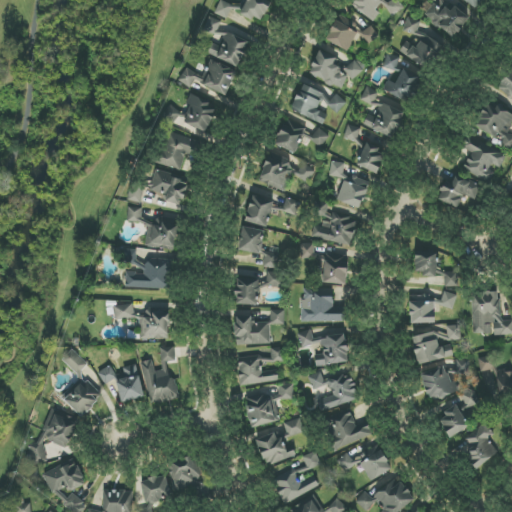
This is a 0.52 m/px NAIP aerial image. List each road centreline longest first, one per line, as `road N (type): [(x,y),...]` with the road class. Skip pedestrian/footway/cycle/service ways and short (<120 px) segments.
road 1 (residential): [(511,11),(441,92),(385,216),(371,276),(369,329),(389,422),(413,463),(466,511)]
road 2 (residential): [(297,0),(221,158),(192,286),(201,427),(237,511)]
road 3 (residential): [(385,216),(497,261)]
